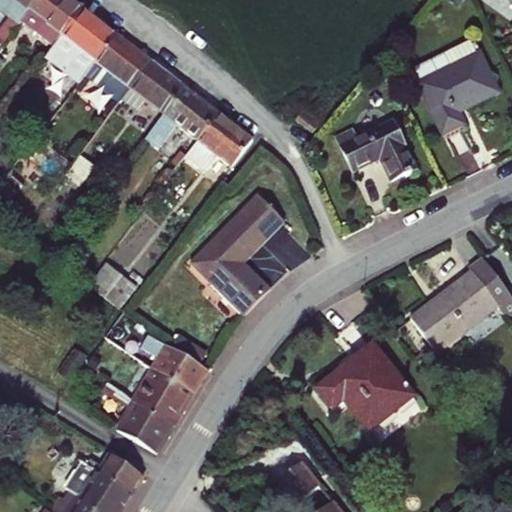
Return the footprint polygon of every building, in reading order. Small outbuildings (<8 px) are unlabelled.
[(0,45),(18,22),(35,0),(3,0),(0,4),(0,8),(10,16),(0,29),(0,45)] [(66,0),(35,0),(18,22),(53,49),(60,39),(81,11),(66,0)] [(81,11),(60,39),(94,65),(115,37),(81,11)] [(87,74),(84,79),(118,105),(129,91),(150,63),(115,37),(94,65),(87,74)] [(481,56),(415,88),(439,137),(463,125),(458,114),(500,94),(481,56)] [(129,91),(163,117),(184,90),(150,63),(129,91)] [(61,80),(75,90),(84,79),(87,74),(73,64),(61,80)] [(198,144),(219,116),(184,90),(163,117),(144,142),(157,152),(176,127),(198,144)] [(314,134),(322,125),(306,111),(298,120),(314,134)] [(218,159),(232,170),(253,142),(219,116),(198,144),(185,159),(206,175),(218,159)] [(354,133),(336,141),(353,175),(378,163),(389,186),(415,173),(392,125),(358,142),(354,133)] [(95,166),(82,156),(65,179),(77,188),(95,166)] [(16,192),(4,183),(0,187),(0,199),(6,204),(16,192)] [(192,268),(247,317),(272,290),(244,265),(269,237),(242,212),(192,268)] [(71,243),(63,254),(82,269),(91,258),(71,243)] [(409,318),(436,354),(498,308),(507,318),(511,314),(511,297),(482,258),(469,268),(471,271),(409,318)] [(103,267),(91,283),(108,296),(120,280),(103,267)] [(137,293),(120,280),(108,296),(125,309),(137,293)] [(169,343),(153,367),(194,394),(208,373),(169,343)] [(371,344),(316,390),(333,410),(343,402),(368,433),(412,397),(371,344)] [(194,394),(153,367),(142,386),(183,412),(194,394)] [(183,412),(142,386),(131,402),(172,428),(183,412)] [(172,428),(131,402),(108,387),(97,398),(123,415),(113,431),(156,455),(172,428)] [(87,465),(131,494),(142,476),(110,454),(101,466),(91,459),(87,465)] [(62,498),(55,509),(58,511),(119,511),(131,494),(87,465),(85,463),(67,490),(82,501),(77,508),(62,498)] [(320,486),(302,463),(276,482),(293,506),(320,486)] [(340,511),(333,502),(320,511),(340,511)]
